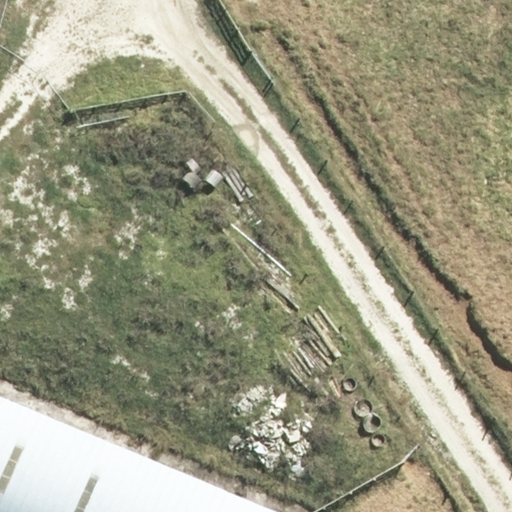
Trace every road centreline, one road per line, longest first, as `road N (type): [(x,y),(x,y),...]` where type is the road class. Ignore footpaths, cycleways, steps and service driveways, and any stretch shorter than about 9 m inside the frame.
road 1 (track): [(511,506),(220,59),(146,0)]
road 2 (track): [(118,0),(0,121)]
